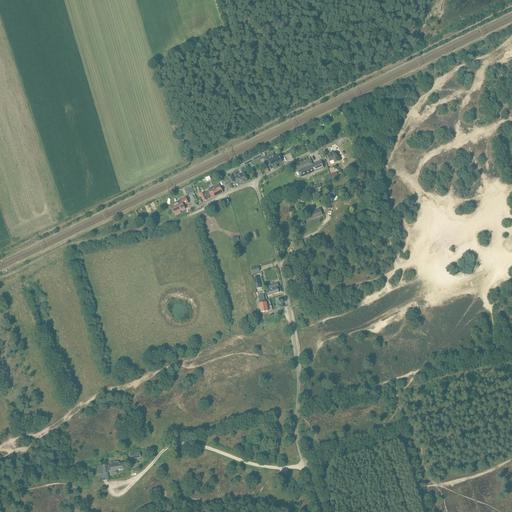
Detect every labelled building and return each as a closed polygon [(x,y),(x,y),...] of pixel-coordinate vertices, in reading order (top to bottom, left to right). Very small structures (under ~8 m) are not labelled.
[(301,146),(295,149),(298,155),(304,152),(301,146)] [(260,152),(225,170),(227,175),(257,160),(262,157),(260,152)] [(328,155),(327,156),(328,157),(329,160),(330,162),(334,160),(335,163),(340,161),(338,157),(337,158),(335,152),(328,155)] [(265,156),(263,157),(263,159),(265,162),(268,160),(269,161),(271,165),(271,166),(275,164),(275,165),(282,162),(279,155),(275,157),(273,154),(266,157),(265,156)] [(309,161),(297,166),(299,170),(298,170),(298,171),(300,176),(301,178),(324,168),(323,166),(321,161),(310,166),(309,161)] [(357,163),(348,166),(350,172),(359,169),(357,163)] [(326,171),(316,175),(319,181),(329,177),(326,171)] [(241,175),(236,177),(237,181),(239,185),(239,186),(248,182),(246,177),(245,176),(244,173),(241,175)] [(204,193),(200,195),(201,197),(204,202),(204,201),(223,192),(221,188),(219,184),(213,187),(208,189),(209,191),(204,193)] [(190,187),(184,190),(187,195),(193,193),(190,187)] [(299,191),(296,197),(298,198),(297,200),(300,202),(303,196),(305,197),(306,195),(304,194),(299,191)] [(181,202),(171,207),(175,215),(180,213),(180,211),(185,209),(183,206),(185,205),(185,204),(188,202),(185,198),(185,197),(180,200),(181,202)] [(320,209),(309,213),(310,215),(311,219),(322,215),(321,212),(320,209)] [(269,290),(266,291),(268,296),(282,292),(280,286),(279,287),(278,283),(268,286),(269,290)] [(264,296),(258,298),(261,312),(263,312),(268,311),(266,302),(265,302),(264,296)] [(102,465),(97,466),(97,469),(99,469),(100,474),(101,474),(107,473),(107,471),(123,469),(123,464),(106,466),(106,465),(102,465)]
